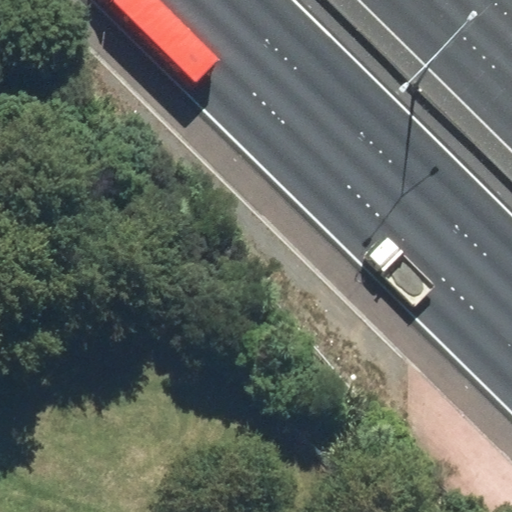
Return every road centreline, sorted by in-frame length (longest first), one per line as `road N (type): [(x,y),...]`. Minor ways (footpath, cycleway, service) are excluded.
road 1 (motorway): [(511,284),(221,0)]
road 2 (motorway): [(424,0),(511,85)]
